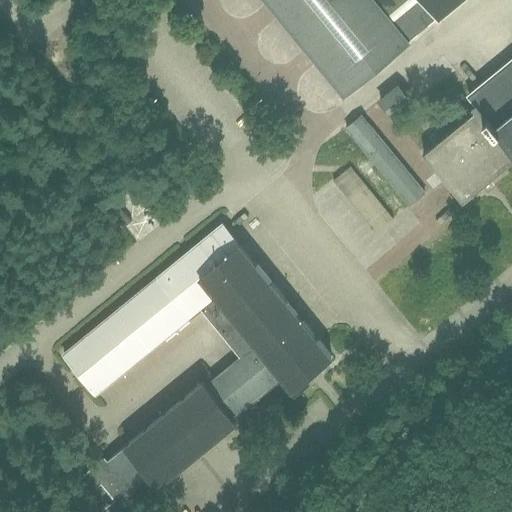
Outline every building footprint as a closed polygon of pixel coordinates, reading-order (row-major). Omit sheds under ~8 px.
[(439,16),(457,0),(266,0),(344,94),(408,41),(408,40),(438,15),(439,16)] [(511,56),(468,93),(475,102),(473,104),(476,108),(423,151),(463,200),(511,159),(511,56)] [(397,84),(379,99),(393,114),(410,100),(397,84)] [(361,114),(346,127),(409,203),(424,190),(361,114)] [(185,181),(170,162),(161,170),(176,188),(185,181)] [(162,200),(146,182),(137,189),(152,208),(162,200)] [(134,223),(118,204),(109,212),(124,231),(134,223)] [(125,444),(157,483),(176,467),(177,469),(179,467),(178,466),(195,452),(196,453),(198,452),(196,451),(214,436),(215,438),(216,437),(215,435),(235,419),(232,416),(281,375),(289,385),(295,391),(311,378),(307,374),(314,369),(330,356),(331,355),(316,337),(317,336),(315,334),(315,335),(255,261),(254,259),(253,260),(223,222),(127,300),(63,353),(95,392),(127,366),(201,306),(240,355),(206,383),(203,380),(183,396),(182,394),(181,396),(182,397),(165,411),(163,410),(162,411),(163,412),(146,426),(145,425),(143,426),(144,428),(133,437),(125,444)] [(121,511),(157,483),(125,444),(106,459),(104,457),(78,479),(105,511),(121,511)]
